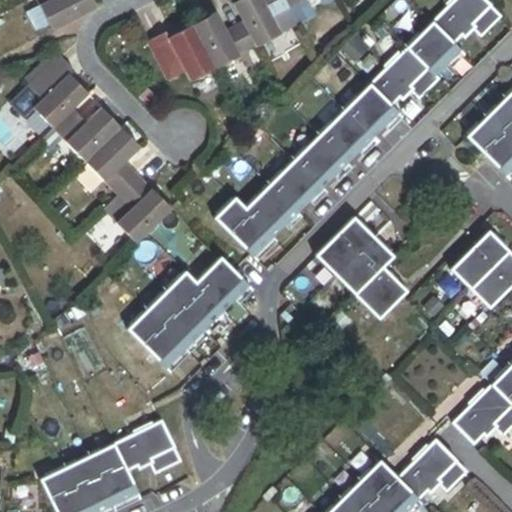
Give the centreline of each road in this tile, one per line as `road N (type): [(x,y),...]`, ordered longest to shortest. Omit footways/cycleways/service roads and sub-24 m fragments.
road 1 (residential): [(266,327),(275,277),(511,41)]
road 2 (residential): [(266,327),(192,399),(191,441),(219,489)]
road 3 (residential): [(182,133),(150,123),(95,65),(88,37),(114,5)]
road 4 (residential): [(219,489),(261,417),(270,364),(266,327)]
